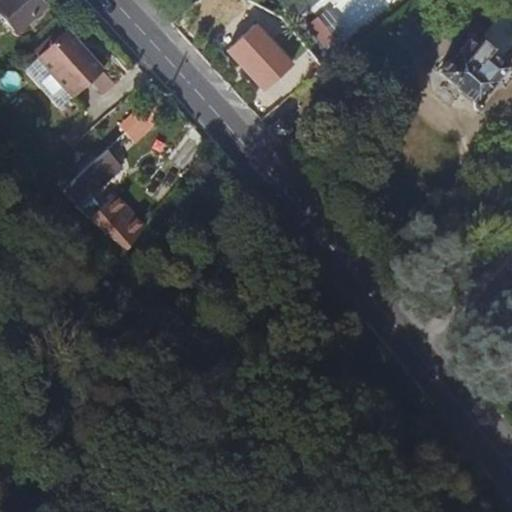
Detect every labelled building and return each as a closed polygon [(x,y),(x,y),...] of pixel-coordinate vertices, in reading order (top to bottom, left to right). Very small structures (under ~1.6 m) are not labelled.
[(43,5),(38,0),(0,0),(0,12),(17,31),(43,5)] [(103,70),(68,30),(38,56),(73,97),(103,70)] [(474,47),(467,41),(458,51),(458,52),(450,62),(447,61),(436,74),(448,84),(454,83),(459,87),(457,90),(476,106),(496,82),(496,83),(507,71),(488,55),(491,51),(479,41),(474,47)] [(288,131),(296,124),(288,114),(280,121),(288,131)] [(288,131),(280,121),(278,119),(265,130),(277,144),(290,133),(288,131)] [(68,182),(83,197),(86,195),(110,175),(104,167),(112,160),(103,151),(68,182)] [(110,175),(118,168),(112,160),(104,167),(110,175)] [(98,208),(86,195),(83,197),(74,204),(126,249),(141,228),(113,196),(98,208)]
